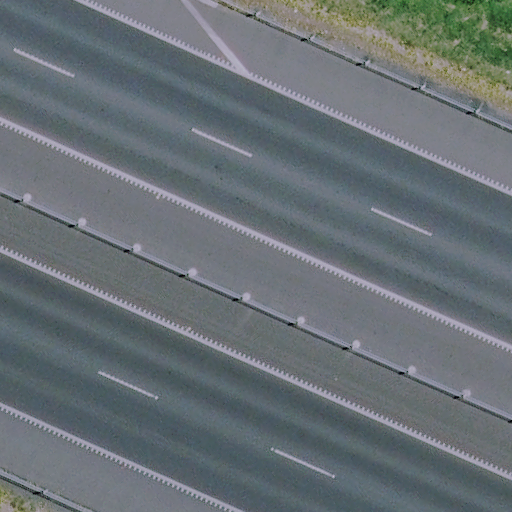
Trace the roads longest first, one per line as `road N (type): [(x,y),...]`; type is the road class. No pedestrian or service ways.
road 1 (motorway): [(0,50),(511,270)]
road 2 (motorway): [(409,511),(0,332)]
